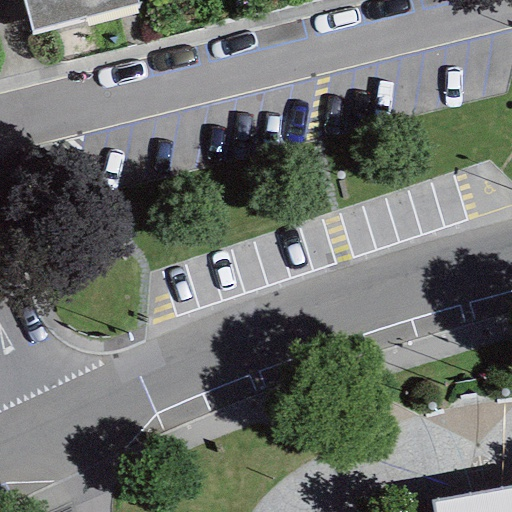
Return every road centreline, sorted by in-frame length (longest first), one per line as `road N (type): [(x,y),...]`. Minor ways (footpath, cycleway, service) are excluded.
road 1 (residential): [(511,11),(0,135)]
road 2 (residential): [(64,435),(241,351),(511,271)]
road 3 (residential): [(0,317),(26,393),(64,435)]
